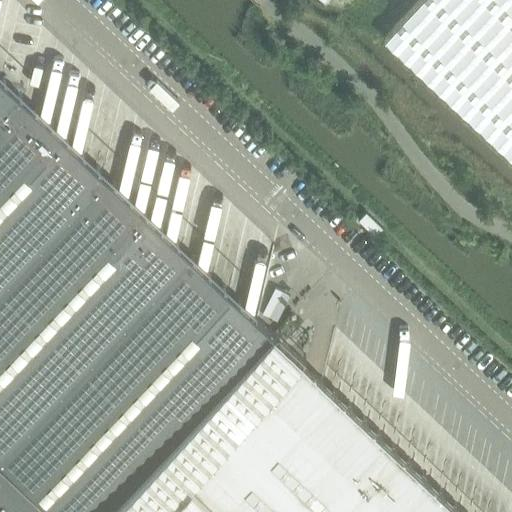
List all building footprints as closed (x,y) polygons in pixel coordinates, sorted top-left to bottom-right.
[(511,112),(511,0),(414,0),(406,8),(511,112)] [(0,457),(57,511),(101,511),(273,330),(0,73),(0,457)] [(357,221),(368,231),(375,232),(380,227),(364,213),(357,221)] [(273,287),(260,312),(276,321),(289,296),(273,287)] [(101,511),(466,511),(273,330),(101,511)] [(0,511),(56,511),(0,458),(0,511)]
